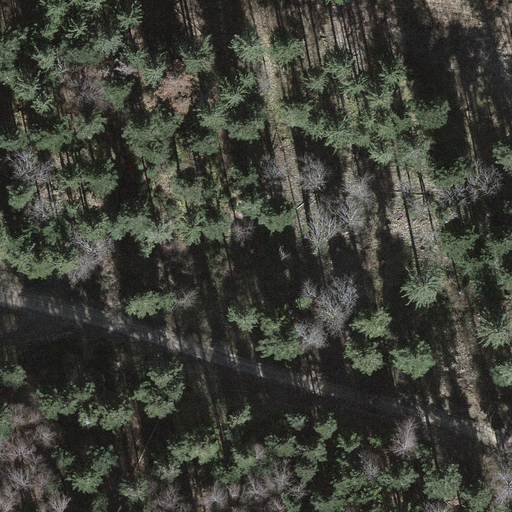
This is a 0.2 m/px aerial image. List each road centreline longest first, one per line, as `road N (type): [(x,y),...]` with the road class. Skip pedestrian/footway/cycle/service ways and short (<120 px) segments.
road 1 (track): [(0,289),(511,422)]
road 2 (track): [(388,0),(511,12)]
